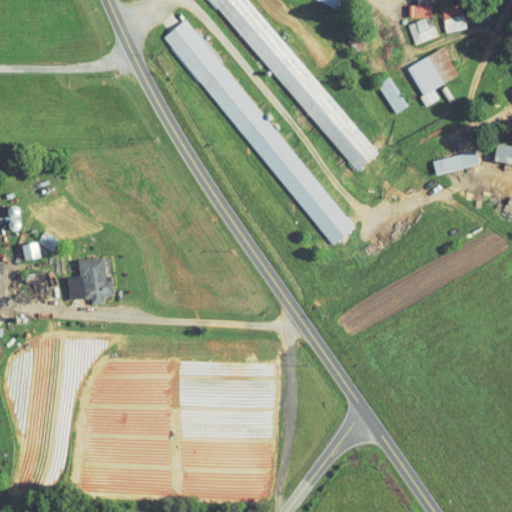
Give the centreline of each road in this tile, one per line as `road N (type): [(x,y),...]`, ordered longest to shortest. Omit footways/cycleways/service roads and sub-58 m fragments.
road 1 (primary): [(423,511),(196,185),(101,11)]
road 2 (track): [(282,310),(266,324),(0,304)]
road 3 (residential): [(276,511),(354,413)]
